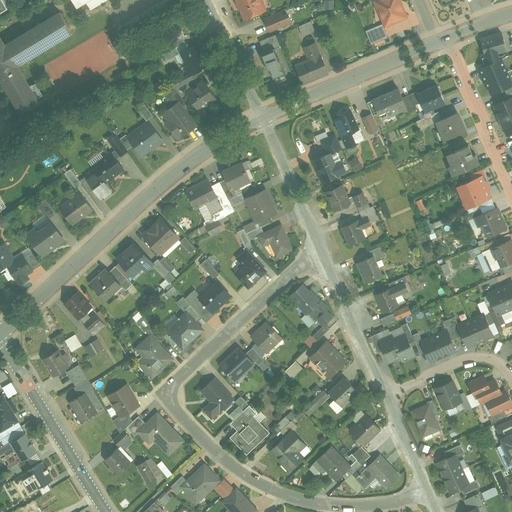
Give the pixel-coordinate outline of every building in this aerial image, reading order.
[(4,0),(0,0),(0,79),(2,79),(22,112),(40,101),(18,65),(73,32),(61,12),(6,45),(0,35),(0,12),(9,7),(4,0)] [(184,0),(163,0),(117,27),(123,37),(185,2),(184,0)] [(238,0),(246,18),(251,16),(254,17),(259,15),(260,12),(265,10),(260,0),(238,0)] [(399,0),(378,0),(377,4),(386,25),(406,17),(399,0)] [(282,11),(265,18),(267,23),(284,16),(282,11)] [(284,16),(267,23),(270,31),(291,22),(288,15),(284,16)] [(311,22),(300,27),(303,35),(315,30),(311,22)] [(383,24),(366,31),(372,45),(389,38),(383,24)] [(170,35),(173,41),(183,36),(180,31),(170,35)] [(507,50),(502,33),(481,39),(488,65),(500,60),(498,53),(507,50)] [(273,35),(258,41),(263,52),(256,54),(266,80),(284,73),(275,48),(278,47),(273,35)] [(184,39),(174,44),(177,48),(187,44),(184,39)] [(316,42),(304,47),(310,60),(321,55),(316,42)] [(197,45),(182,52),(188,65),(185,66),(189,75),(207,66),(203,58),(202,58),(197,46),(198,46),(197,45)] [(176,49),(162,55),(165,61),(179,54),(176,49)] [(310,60),(296,66),(303,84),(329,73),(321,55),(310,60)] [(488,65),(479,69),(485,83),(487,82),(492,94),(504,88),(511,85),(511,82),(502,59),(488,65)] [(171,89),(192,80),(190,76),(170,85),(171,89)] [(193,89),(187,93),(188,94),(199,111),(207,106),(206,103),(215,97),(205,81),(193,89)] [(188,83),(176,88),(178,91),(183,97),(188,94),(187,93),(193,89),(188,83)] [(446,103),(438,85),(418,94),(421,102),(425,111),(433,108),(446,103)] [(399,89),(374,100),(380,113),(382,118),(407,108),(407,107),(403,97),(399,89)] [(183,97),(178,91),(173,95),(178,103),(182,108),(188,104),(183,97)] [(418,94),(417,91),(411,94),(415,105),(421,102),(418,94)] [(415,105),(411,94),(403,97),(407,107),(407,108),(409,113),(417,109),(415,105)] [(511,98),(507,100),(495,105),(498,113),(501,121),(511,115),(511,98)] [(374,100),(368,103),(374,116),(380,113),(374,100)] [(182,108),(178,103),(167,111),(172,118),(166,124),(178,140),(182,137),(183,137),(196,127),(182,108)] [(153,116),(145,105),(138,110),(146,121),(153,116)] [(433,108),(425,111),(422,112),(425,118),(431,115),(435,114),(433,108)] [(351,110),(335,117),(343,135),(342,136),(347,147),(356,143),(351,132),(359,129),(351,110)] [(458,112),(437,121),(441,131),(444,130),(447,138),(445,139),(445,140),(466,131),(461,121),(461,122),(457,114),(458,113),(458,112)] [(378,130),(371,114),(363,118),(370,133),(378,130)] [(425,118),(417,122),(421,129),(435,123),(431,115),(425,118)] [(511,115),(501,121),(504,128),(505,127),(508,135),(511,133),(511,115)] [(149,122),(141,128),(143,130),(131,139),(129,137),(128,138),(142,156),(150,150),(149,149),(161,141),(163,141),(149,122)] [(128,151),(116,135),(109,140),(121,156),(128,151)] [(336,135),(322,141),(328,154),(331,153),(337,150),(337,151),(342,149),(336,135)] [(40,142),(29,155),(35,160),(46,146),(40,142)] [(469,145),(447,155),(456,175),(480,164),(476,154),(473,155),(469,145)] [(337,151),(337,150),(331,153),(336,164),(341,161),(337,151)] [(113,153),(93,167),(98,173),(105,183),(106,182),(125,169),(113,153)] [(328,154),(313,160),(317,169),(318,168),(323,181),(322,182),(323,182),(341,175),(340,174),(347,171),(342,161),(341,161),(336,164),(331,153),(328,154)] [(243,162),(223,171),(228,181),(231,189),(232,189),(251,180),(243,162)] [(81,181),(72,169),(65,173),(76,189),(83,184),(81,181)] [(483,169),(470,175),(473,180),(482,176),(482,177),(486,175),(483,169)] [(105,183),(98,173),(89,179),(89,180),(95,188),(101,197),(105,194),(106,196),(112,192),(110,190),(111,190),(106,182),(105,183)] [(95,188),(89,180),(89,179),(87,176),(81,181),(83,184),(89,192),(95,188)] [(473,180),(459,186),(468,206),(467,207),(467,208),(491,197),(482,177),(482,176),(473,180)] [(210,180),(188,191),(196,208),(203,205),(206,203),(210,210),(222,204),(214,187),(210,180)] [(231,189),(228,181),(221,184),(229,199),(236,196),(232,189),(231,189)] [(221,183),(214,187),(222,204),(230,200),(229,199),(221,184),(221,183)] [(341,185),(327,191),(335,210),(355,201),(353,196),(347,199),(341,185)] [(266,190),(247,199),(248,199),(258,221),(254,222),(254,223),(270,216),(276,213),(266,190)] [(81,193),(72,199),(73,200),(62,208),(61,207),(73,224),(93,209),(81,193)] [(236,196),(229,199),(230,200),(233,207),(246,201),(242,193),(236,196)] [(360,193),(353,196),(355,201),(357,207),(368,203),(365,197),(362,198),(360,193)] [(57,213),(47,199),(38,205),(48,220),(49,219),(57,213)] [(222,204),(210,210),(206,203),(203,205),(211,219),(204,222),(206,226),(219,220),(236,211),(233,207),(230,200),(222,204)] [(368,203),(357,207),(360,213),(370,209),(368,203)] [(379,219),(374,207),(370,209),(372,215),(368,216),(371,223),(379,219)] [(483,214),(481,208),(466,215),(469,221),(475,218),(475,217),(483,214)] [(483,214),(475,217),(475,218),(479,227),(484,225),(488,236),(487,236),(488,237),(506,229),(497,208),(483,214)] [(370,209),(360,213),(363,219),(368,216),(372,215),(370,209)] [(270,216),(258,221),(260,227),(262,226),(273,221),(270,216)] [(358,220),(342,227),(350,245),(366,238),(362,229),(372,225),(371,223),(368,216),(363,219),(358,221),(358,220)] [(179,237),(161,218),(153,227),(170,245),(179,237)] [(64,240),(49,219),(48,220),(49,221),(37,230),(36,229),(28,235),(43,256),(64,240)] [(219,220),(206,226),(211,235),(224,229),(219,220)] [(293,249),(282,225),(265,233),(260,236),(264,245),(272,242),(278,256),(293,249)] [(260,227),(247,233),(251,240),(260,236),(260,235),(265,233),(262,226),(260,227)] [(170,245),(153,227),(144,235),(162,253),(170,245)] [(247,233),(245,228),(238,232),(246,247),(252,242),(251,240),(247,233)] [(197,248),(186,236),(181,241),(192,253),(197,248)] [(496,240),(485,245),(479,248),(481,254),(488,251),(491,249),(498,245),(496,240)] [(498,245),(491,249),(500,268),(511,262),(511,243),(511,241),(511,240),(498,245)] [(134,244),(117,259),(130,272),(139,264),(146,270),(152,264),(154,263),(134,244)] [(379,247),(369,252),(372,257),(373,256),(375,260),(384,257),(379,247)] [(477,247),(469,250),(471,256),(479,253),(477,247)] [(13,261),(6,250),(1,253),(8,264),(13,261)] [(266,271),(247,250),(240,257),(247,264),(236,274),(249,287),(266,271)] [(0,269),(8,264),(1,253),(0,251),(0,269)] [(33,252),(25,258),(32,271),(42,264),(33,252)] [(8,264),(20,284),(29,278),(27,274),(32,271),(25,258),(23,255),(13,261),(8,264)] [(176,267),(165,256),(160,261),(171,272),(176,267)] [(372,257),(358,263),(365,280),(375,276),(376,279),(382,276),(375,260),(373,256),(372,257)] [(160,261),(158,258),(154,263),(152,264),(165,278),(171,272),(160,261)] [(220,273),(207,259),(201,264),(214,278),(220,273)] [(443,274),(449,272),(446,263),(440,265),(443,274)] [(133,283),(116,266),(110,272),(122,284),(121,285),(126,290),(133,283)] [(107,269),(97,278),(97,279),(92,284),(92,283),(91,284),(105,299),(114,291),(113,290),(119,283),(121,285),(122,284),(110,272),(107,269)] [(406,277),(389,284),(391,288),(405,282),(405,283),(408,282),(406,277)] [(200,297),(206,304),(213,312),(213,311),(230,295),(217,281),(200,297)] [(391,288),(376,295),(384,313),(399,307),(395,297),(408,291),(405,283),(405,282),(391,288)] [(303,284),(291,295),(309,314),(317,306),(322,302),(321,301),(316,295),(314,296),(303,284)] [(511,284),(502,289),(511,309),(511,308),(511,284)] [(502,289),(489,294),(494,306),(498,315),(501,314),(511,309),(502,289)] [(200,297),(194,291),(186,299),(191,304),(199,312),(206,304),(200,297)] [(78,292),(65,304),(79,319),(85,325),(91,319),(86,313),(91,308),(78,292)] [(329,308),(322,300),(321,301),(322,302),(317,306),(324,313),(318,318),(324,325),(325,326),(326,324),(333,317),(327,310),(329,308)] [(488,308),(485,301),(480,304),(484,314),(489,325),(494,322),(488,308)] [(191,304),(185,310),(187,312),(188,312),(197,322),(203,317),(199,312),(191,304)] [(213,312),(206,304),(199,312),(203,317),(208,321),(215,314),(213,311),(213,312)] [(498,315),(494,306),(488,308),(494,322),(496,326),(500,325),(505,323),(501,314),(498,315)] [(402,309),(394,312),(395,313),(398,319),(405,316),(402,309)] [(182,321),(169,333),(168,331),(163,335),(164,336),(181,354),(185,350),(186,351),(192,345),(190,342),(204,329),(197,322),(188,312),(187,312),(181,318),(180,317),(179,317),(180,319),(182,321)] [(395,313),(381,319),(384,327),(398,321),(398,319),(395,313)] [(483,314),(481,315),(482,316),(472,320),(481,341),(493,335),(489,325),(484,314),(483,315),(483,314)] [(105,326),(95,315),(91,319),(85,325),(84,325),(94,335),(105,326)] [(163,335),(145,315),(138,321),(151,336),(152,335),(158,342),(164,336),(163,335)] [(455,316),(449,319),(457,338),(463,335),(459,326),(459,325),(455,316)] [(457,338),(449,319),(443,322),(447,331),(452,340),(457,338)] [(459,325),(459,326),(463,335),(468,346),(481,341),(472,320),(459,325)] [(268,322),(261,328),(261,329),(253,336),(252,337),(257,342),(266,353),(274,346),(271,343),(280,334),(268,322)] [(408,323),(402,326),(405,335),(406,335),(410,344),(416,342),(413,335),(408,323)] [(324,325),(312,336),(317,341),(330,329),(326,324),(325,326),(324,325)] [(447,331),(435,336),(444,356),(456,351),(452,340),(447,331)] [(419,332),(413,335),(416,342),(421,354),(427,351),(422,341),(423,341),(419,332)] [(63,340),(69,351),(79,346),(73,334),(63,340)] [(378,334),(371,337),(379,353),(385,350),(381,341),(378,334)] [(151,336),(138,348),(146,358),(145,358),(146,359),(143,361),(149,366),(146,369),(153,377),(173,358),(158,342),(152,335),(151,336)] [(405,335),(394,340),(401,357),(403,360),(415,355),(410,344),(406,335),(405,335)] [(381,341),(385,350),(390,362),(401,357),(394,340),(392,336),(381,341)] [(423,341),(422,341),(427,351),(431,362),(444,356),(435,336),(423,341)] [(104,349),(98,339),(91,343),(97,354),(104,349)] [(266,353),(257,342),(253,346),(253,347),(262,356),(266,353)] [(327,342),(311,357),(324,370),(323,371),(328,377),(343,363),(332,350),(333,349),(327,342)] [(262,356),(253,347),(246,354),(255,363),(256,362),(259,365),(265,360),(262,356)] [(240,348),(221,365),(234,379),(242,371),(244,373),(255,363),(246,354),(240,348)] [(58,350),(44,359),(54,377),(69,367),(58,350)] [(304,370),(296,361),(283,373),(291,382),(304,370)] [(80,365),(67,373),(76,387),(88,380),(89,379),(80,365)] [(485,376),(472,382),(482,404),(487,401),(502,393),(496,380),(488,384),(485,376)] [(226,391),(215,379),(202,391),(208,397),(209,397),(213,402),(205,410),(212,418),(221,410),(222,411),(234,399),(233,398),(233,399),(226,391)] [(346,379),(330,394),(341,405),(356,390),(346,379)] [(76,387),(75,388),(78,394),(92,386),(88,380),(76,387)] [(453,381),(436,388),(445,409),(462,401),(459,395),(453,381)] [(128,384),(111,395),(115,402),(113,403),(121,416),(128,412),(140,404),(128,384)] [(323,391),(312,401),(317,406),(328,396),(323,391)] [(502,393),(487,401),(493,414),(504,409),(511,405),(511,402),(507,391),(502,393)] [(85,393),(70,402),(82,422),(97,412),(85,393)] [(471,407),(465,393),(459,395),(462,401),(466,409),(471,407)] [(8,403),(4,395),(0,397),(0,425),(2,429),(13,423),(14,423),(15,422),(19,420),(14,412),(18,410),(12,401),(8,403)] [(250,405),(242,396),(236,402),(244,411),(249,406),(250,405)] [(439,414),(433,400),(427,402),(429,405),(434,416),(439,414)] [(429,405),(417,411),(419,416),(416,417),(423,432),(426,439),(433,436),(431,432),(439,428),(434,416),(429,405)] [(254,407),(252,409),(249,406),(244,411),(249,415),(252,420),(254,418),(258,414),(258,412),(254,407)] [(504,409),(493,414),(489,415),(492,423),(508,416),(504,409)] [(244,411),(232,422),(237,426),(249,415),(244,411)] [(128,412),(121,416),(113,420),(121,433),(128,426),(134,421),(128,412)] [(173,429),(159,414),(158,414),(159,415),(152,421),(152,420),(140,431),(148,439),(153,435),(170,453),(183,440),(182,440),(172,430),(173,429)] [(134,421),(128,426),(133,433),(145,422),(140,415),(134,421)] [(249,415),(237,426),(241,430),(233,437),(247,452),(268,433),(254,418),(252,420),(249,415)] [(367,416),(357,425),(356,424),(349,430),(363,445),(380,429),(366,415),(365,415),(367,416)] [(298,426),(292,420),(280,431),(286,437),(292,431),(298,426)] [(511,420),(498,427),(503,439),(511,434),(511,420)] [(125,430),(114,440),(120,446),(131,436),(125,430)] [(286,437),(272,450),(284,462),(286,460),(292,467),(290,469),(302,458),(296,451),(304,443),(292,431),(286,437)] [(5,445),(0,448),(0,453),(3,459),(7,457),(7,456),(16,451),(22,461),(37,452),(26,433),(5,445)] [(511,434),(503,439),(505,444),(502,445),(507,455),(510,453),(511,458),(511,434)] [(461,444),(445,452),(448,458),(456,455),(464,451),(461,444)] [(370,456),(361,446),(352,454),(357,459),(362,464),(366,460),(370,456)] [(331,447),(311,466),(316,462),(323,470),(326,467),(337,478),(336,479),(336,480),(347,469),(350,467),(350,466),(331,447)] [(118,448),(106,459),(119,474),(131,463),(118,448)] [(398,475),(379,455),(370,464),(356,477),(364,486),(369,480),(376,474),(381,480),(387,486),(398,475)] [(448,458),(438,463),(445,477),(462,469),(456,455),(448,458)] [(357,459),(350,466),(350,467),(347,469),(351,474),(352,473),(362,464),(357,459)] [(157,476),(147,460),(139,465),(148,481),(157,476)] [(362,464),(352,473),(356,477),(370,464),(366,460),(362,464)] [(42,462),(28,471),(32,477),(39,489),(54,480),(49,471),(48,472),(42,462)] [(188,481),(183,486),(197,502),(220,480),(205,465),(188,481)] [(24,474),(21,469),(14,473),(20,484),(25,482),(32,477),(28,471),(24,474)] [(462,469),(445,477),(452,492),(461,487),(469,484),(469,483),(462,469)] [(356,477),(352,473),(351,474),(346,479),(358,491),(364,486),(356,477)] [(381,480),(376,474),(369,480),(373,485),(376,482),(377,484),(381,480)] [(183,475),(171,486),(177,492),(183,486),(188,481),(183,475)] [(39,489),(32,477),(25,482),(31,493),(39,489)] [(477,479),(469,483),(469,484),(461,487),(464,494),(481,486),(477,479)] [(483,500),(496,493),(493,486),(479,492),(483,500)] [(256,511),(258,510),(237,488),(223,502),(232,511),(256,511)] [(162,503),(169,498),(164,493),(158,498),(162,503)] [(479,493),(465,500),(470,511),(477,507),(478,508),(484,505),(479,493)] [(29,494),(16,502),(20,509),(34,501),(29,494)] [(156,501),(146,510),(147,511),(160,511),(161,511),(162,511),(164,510),(156,501)]
